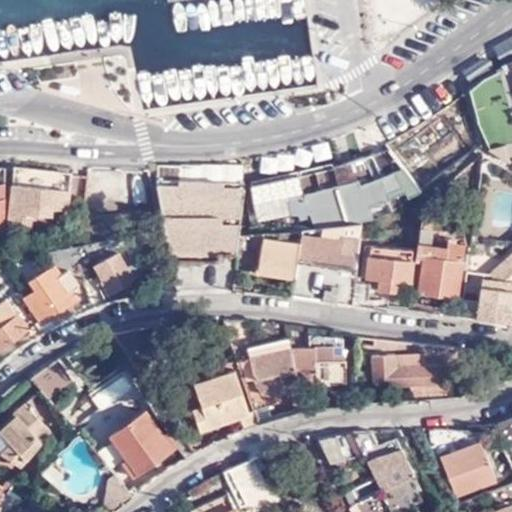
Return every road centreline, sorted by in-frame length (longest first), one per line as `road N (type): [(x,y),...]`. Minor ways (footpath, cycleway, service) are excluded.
road 1 (residential): [(511,338),(220,299),(91,322),(0,374)]
road 2 (residential): [(128,511),(235,442),(289,421),(511,393)]
road 3 (tertiary): [(164,151),(245,145),(351,113),(439,63),(511,2)]
road 4 (tertiary): [(164,151),(80,113),(0,105)]
road 5 (tertiary): [(0,147),(164,151)]
